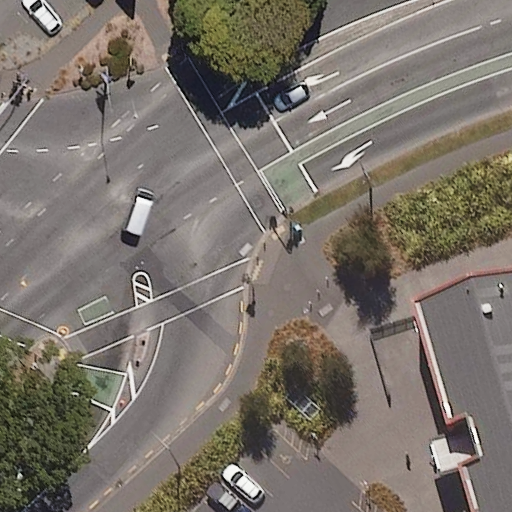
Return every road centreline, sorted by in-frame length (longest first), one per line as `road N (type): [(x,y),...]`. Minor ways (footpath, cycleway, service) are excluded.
road 1 (trunk): [(428,0),(231,93),(78,218)]
road 2 (tertiary): [(22,511),(106,433),(134,394),(145,354),(135,286),(78,218)]
